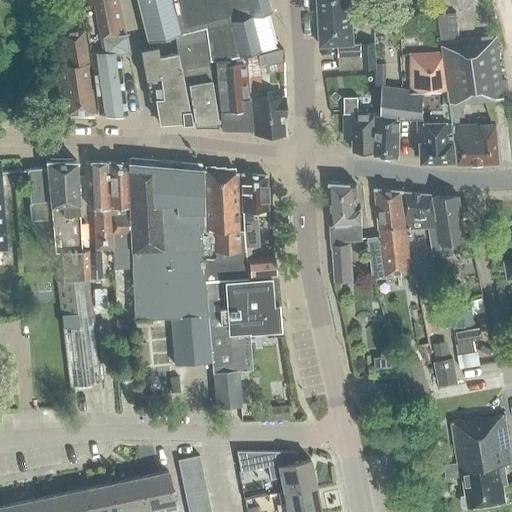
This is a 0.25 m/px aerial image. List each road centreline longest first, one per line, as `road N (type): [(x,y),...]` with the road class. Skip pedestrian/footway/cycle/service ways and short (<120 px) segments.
road 1 (residential): [(0,442),(112,431),(345,431)]
road 2 (residential): [(0,138),(146,141),(304,159)]
road 3 (residential): [(345,431),(308,264),(304,159)]
road 4 (unclassified): [(511,360),(494,318),(468,181)]
road 5 (residential): [(304,159),(294,0)]
